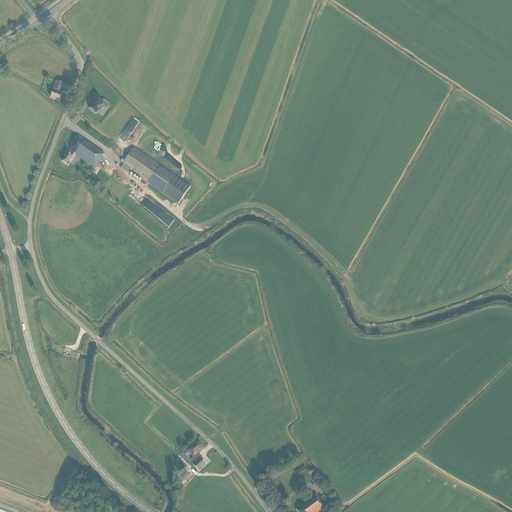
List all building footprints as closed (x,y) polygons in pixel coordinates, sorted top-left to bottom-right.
[(55,89),(54,91),(54,92),(53,92),(51,98),(59,101),(61,95),(60,94),(60,92),(62,92),(65,85),(56,81),(53,89),(55,89)] [(110,104),(104,99),(102,102),(96,99),(89,109),(96,113),(98,110),(99,111),(101,107),(102,104),(107,107),(110,104)] [(95,169),(102,158),(101,158),(104,154),(79,137),(69,151),(71,152),(69,155),(67,153),(62,161),(67,165),(68,166),(72,160),(75,155),(95,169)] [(122,166),(123,166),(121,169),(128,174),(130,171),(178,205),(190,187),(134,148),(122,166)] [(194,445),(191,447),(187,450),(194,457),(190,460),(193,463),(192,464),(199,472),(207,465),(204,462),(197,454),(204,449),(199,444),(196,447),(194,445)] [(297,511),(321,511),(327,508),(319,498),(318,498),(315,495),(296,509),(297,511)]
